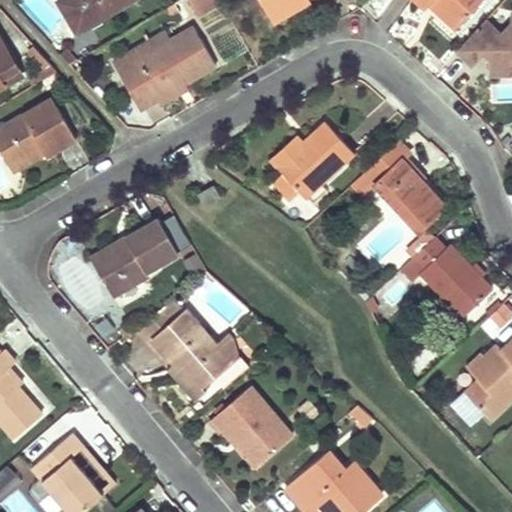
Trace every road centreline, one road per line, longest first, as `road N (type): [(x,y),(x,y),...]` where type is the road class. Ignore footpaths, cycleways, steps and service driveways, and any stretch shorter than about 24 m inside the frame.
road 1 (residential): [(0,248),(320,59),(355,53),(381,63),(469,144),(511,237)]
road 2 (residential): [(0,255),(210,511)]
